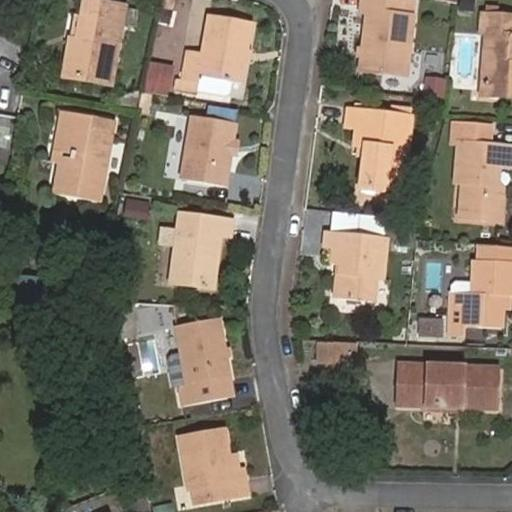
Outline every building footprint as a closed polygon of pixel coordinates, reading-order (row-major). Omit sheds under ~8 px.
[(112,86),(126,7),(88,0),(87,0),(84,16),(81,16),(77,39),(69,38),(63,77),(112,86)] [(361,0),(360,12),(367,13),(360,71),(400,75),(402,55),(409,56),(414,17),(408,16),(410,3),(401,2),(401,0),(398,0),(361,0)] [(486,34),(482,82),(489,90),(504,91),(503,98),(511,98),(511,17),(499,16),(500,7),(486,6),(485,16),(482,15),(480,34),(486,34)] [(182,80),(177,79),(176,89),(225,97),(229,96),(232,82),(243,84),(252,22),(208,15),(202,53),(188,51),(182,80)] [(140,91),(165,97),(172,67),(148,61),(140,91)] [(444,99),(446,79),(422,77),(420,97),(444,99)] [(346,127),(356,128),(354,145),(365,146),(361,187),(396,192),(401,151),(408,151),(412,118),(410,118),(413,97),(393,95),(391,115),(348,110),(346,127)] [(59,165),(54,194),(100,203),(115,121),(73,113),(64,158),(73,160),(71,167),(59,165)] [(226,188),(237,124),(191,116),(181,180),(226,188)] [(461,124),(460,138),(486,140),(487,126),(461,124)] [(511,169),(511,146),(458,143),(455,184),(463,185),(461,204),(474,220),(501,222),(503,188),(499,182),(500,168),(511,169)] [(151,202),(127,198),(124,217),(148,221),(151,202)] [(331,213),(330,226),(379,230),(380,216),(331,213)] [(179,215),(170,283),(215,289),(222,236),(232,237),(234,221),(179,215)] [(336,299),(374,303),(377,280),(384,281),(388,241),(326,235),(324,246),(333,248),(332,263),(340,264),(336,299)] [(107,259),(110,243),(86,239),(83,254),(107,259)] [(511,248),(479,246),(479,262),(511,263),(511,248)] [(504,297),(511,297),(511,263),(479,262),(473,262),(471,295),(451,294),(449,337),(464,337),(465,328),(503,329),(504,297)] [(17,307),(36,310),(40,278),(21,276),(17,307)] [(36,310),(55,312),(59,280),(40,278),(36,310)] [(183,407),(229,398),(226,378),(231,377),(220,319),(175,327),(186,385),(179,386),(183,407)] [(441,321),(420,320),(419,335),(440,336),(441,321)] [(354,370),(354,342),(312,342),(312,370),(354,370)] [(396,407),(499,410),(501,369),(398,365),(396,407)] [(233,472),(230,457),(225,430),(179,438),(189,491),(192,490),(195,505),(250,496),(245,470),(233,472)]
